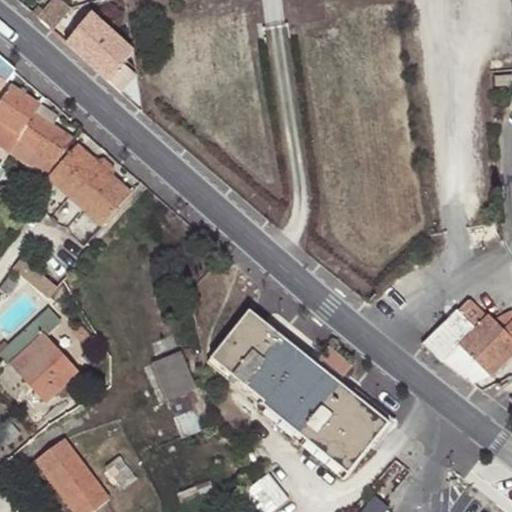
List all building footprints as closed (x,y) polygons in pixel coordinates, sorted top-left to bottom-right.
[(61,0),(53,0),(44,12),(39,17),(54,30),(71,9),(61,0)] [(36,5),(30,11),(38,18),(39,17),(44,12),(36,5)] [(124,96),(141,112),(133,50),(93,14),(66,44),(75,51),(89,64),(108,82),(124,96)] [(511,74),(496,76),(496,85),(511,84),(511,74)] [(0,144),(9,151),(40,104),(11,85),(0,101),(0,144)] [(59,116),(40,104),(9,151),(46,178),(46,177),(60,161),(75,140),(54,125),(59,116)] [(97,192),(117,209),(133,192),(114,175),(115,165),(104,157),(96,160),(78,144),(60,161),(79,177),(97,192)] [(60,161),(46,177),(65,193),(79,177),(60,161)] [(97,192),(79,177),(65,193),(82,209),(97,192)] [(97,192),(82,209),(102,226),(117,209),(97,192)] [(58,287),(52,282),(21,257),(13,269),(49,298),(58,287)] [(456,309),(424,343),(436,355),(442,349),(450,358),(461,346),(493,378),(511,358),(511,322),(503,331),(493,320),(488,316),(486,317),(470,299),(458,311),(456,309)] [(47,307),(0,352),(45,402),(59,391),(63,396),(69,390),(64,385),(79,372),(45,332),(59,320),(47,307)] [(250,310),(212,359),(264,402),(261,406),(258,410),(345,480),(391,423),(250,310)] [(436,355),(444,363),(450,358),(442,349),(436,355)] [(153,362),(167,400),(197,389),(180,351),(153,362)] [(264,402),(212,359),(208,363),(261,406),(264,402)] [(197,389),(167,400),(174,417),(204,405),(197,389)] [(37,460),(49,474),(76,454),(64,439),(37,459),(37,460)] [(76,454),(49,474),(60,489),(87,469),(76,454)] [(138,478),(121,456),(106,467),(124,490),(138,478)] [(99,485),(87,469),(60,489),(72,505),(99,485)] [(268,473),(249,489),(251,493),(255,506),(259,511),(272,511),(289,498),(268,473)] [(93,511),(110,500),(99,485),(72,505),(77,511),(93,511)] [(249,489),(244,494),(255,506),(251,493),(249,489)] [(371,492),(355,511),(384,511),(388,507),(371,492)]
